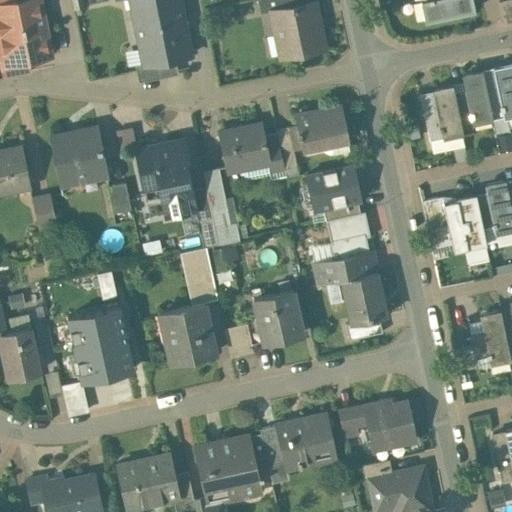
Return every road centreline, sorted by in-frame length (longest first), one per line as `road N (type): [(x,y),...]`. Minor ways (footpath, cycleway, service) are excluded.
road 1 (residential): [(0,425),(96,429),(429,354)]
road 2 (residential): [(372,66),(189,102),(35,82),(0,89)]
road 3 (residential): [(396,184),(429,354)]
road 4 (residential): [(372,66),(511,39)]
road 5 (residential): [(372,66),(396,184)]
